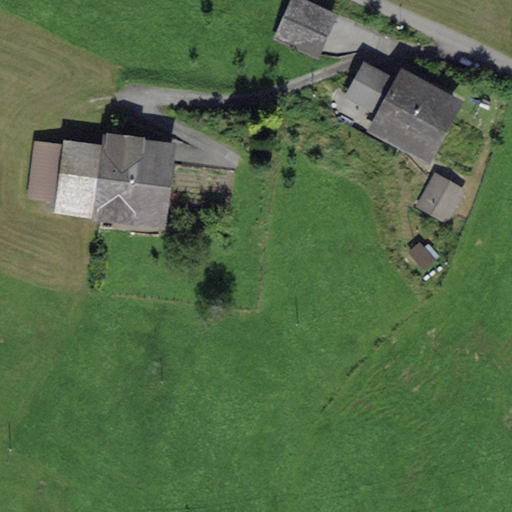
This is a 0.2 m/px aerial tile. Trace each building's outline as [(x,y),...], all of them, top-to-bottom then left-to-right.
[(296,2),(280,37),(315,52),(330,18),(296,2)] [(384,115),(376,129),(424,155),(452,105),(403,79),(399,86),(366,68),(351,96),(384,115)] [(165,149),(110,142),(108,153),(101,208),(121,211),(120,221),(156,225),(165,149)] [(39,144),(32,198),(101,208),(108,153),(39,144)] [(423,203),(445,215),(457,194),(435,181),(423,203)]
